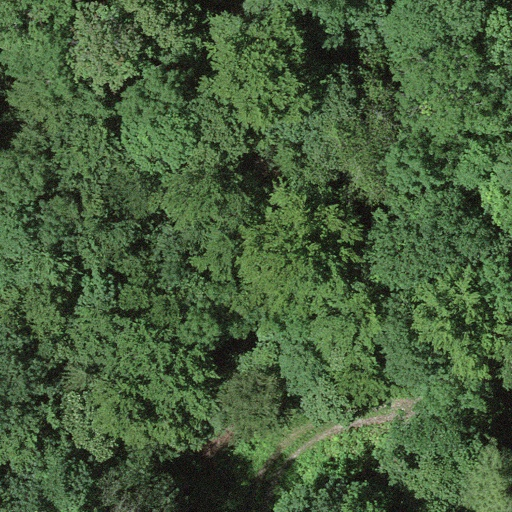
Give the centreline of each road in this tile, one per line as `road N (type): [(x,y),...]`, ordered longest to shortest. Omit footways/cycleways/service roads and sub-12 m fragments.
road 1 (track): [(0,262),(252,167),(280,148),(306,119),(319,75),(318,34),(297,0)]
road 2 (track): [(229,511),(169,452),(105,424),(53,436),(28,456),(15,480),(15,511)]
